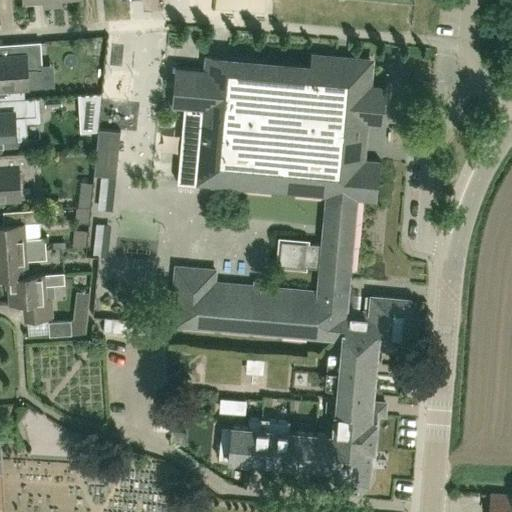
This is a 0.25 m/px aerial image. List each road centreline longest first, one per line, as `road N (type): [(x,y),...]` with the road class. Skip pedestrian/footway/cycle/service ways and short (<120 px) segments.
road 1 (unclassified): [(429,511),(454,250),(485,167),(511,128)]
road 2 (residential): [(0,36),(155,21),(154,0)]
